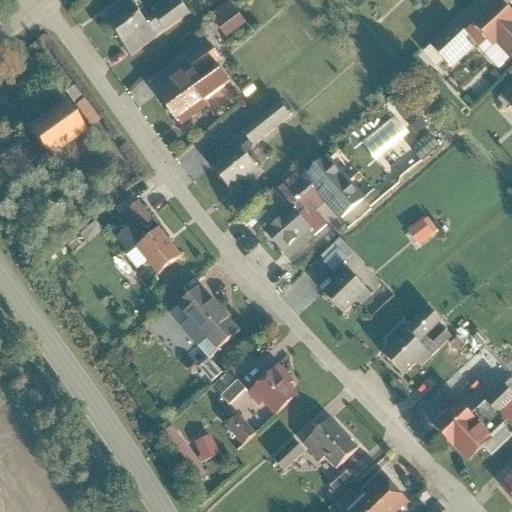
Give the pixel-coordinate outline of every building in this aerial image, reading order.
[(126,52),(151,35),(128,0),(125,0),(101,16),(126,52)] [(161,28),(188,10),(181,0),(168,0),(150,12),(161,28)] [(240,18),(225,0),(224,0),(207,14),(221,32),(240,18)] [(511,47),(511,19),(496,0),(490,0),(460,24),(493,64),(511,47)] [(470,43),(450,19),(423,42),(444,66),(470,43)] [(163,121),(172,115),(179,125),(204,108),(196,97),(218,81),(196,51),(141,92),(163,121)] [(47,154),(81,128),(56,95),(22,121),(47,154)] [(283,112),(273,100),(236,130),(246,142),(283,112)] [(227,193),(258,171),(235,137),(203,159),(227,193)] [(293,181),(301,190),(291,199),(305,213),(315,204),(330,220),(359,192),(323,153),(293,181)] [(133,226),(147,216),(135,197),(121,206),(133,226)] [(281,260),(309,233),(281,203),(253,230),(281,260)] [(431,219),(413,228),(422,246),(440,237),(431,219)] [(144,272),(172,254),(153,225),(125,243),(144,272)] [(340,315),(369,288),(347,263),(317,290),(340,315)] [(199,359),(235,330),(197,282),(160,311),(199,359)] [(418,336),(438,319),(424,304),(405,320),(418,336)] [(411,337),(409,340),(398,328),(371,354),(393,377),(411,359),(416,365),(428,354),(411,337)] [(267,410),(290,392),(283,383),(286,381),(272,363),(242,388),(256,405),(260,402),(267,410)] [(490,414),(511,396),(511,391),(504,381),(479,400),(490,414)] [(482,441),(468,425),(472,421),(451,397),(422,421),(443,446),(449,441),(462,457),(482,441)] [(234,442),(250,432),(235,410),(219,420),(234,442)] [(323,468),(349,446),(325,416),(298,438),(323,468)] [(207,461),(225,453),(215,433),(198,441),(207,461)] [(294,449),(284,438),(263,458),(273,469),(294,449)] [(333,494),(349,479),(338,467),(322,481),(333,494)] [(396,511),(406,504),(379,472),(331,511),(396,511)] [(511,485),(503,492),(511,502),(511,485)]
